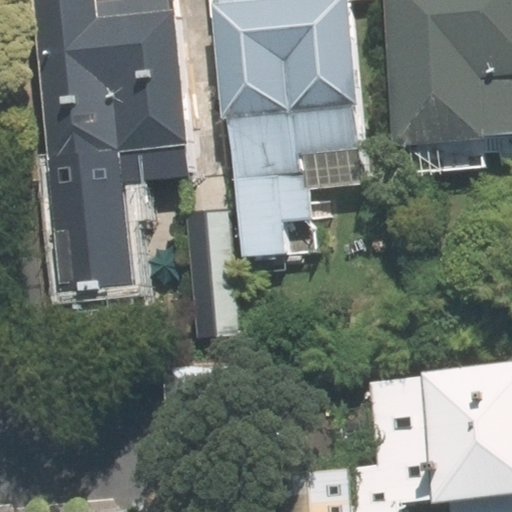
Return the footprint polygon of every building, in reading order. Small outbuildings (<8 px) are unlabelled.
[(65,0),(93,298),(164,291),(155,185),(226,179),(209,0),(65,0)] [(378,0),(234,0),(262,266),(341,258),(334,190),(367,187),(364,161),(395,158),(378,0)] [(511,0),(416,0),(431,147),(511,139),(511,0)] [(243,209),(200,212),(211,344),(254,340),(243,209)] [(264,361),(182,357),(178,448),(261,452),(264,361)] [(511,511),(511,362),(384,381),(395,459),(307,471),(312,511),(424,511),(424,504),(462,499),(463,511),(511,511)] [(154,511),(154,500),(51,511),(154,511)]
